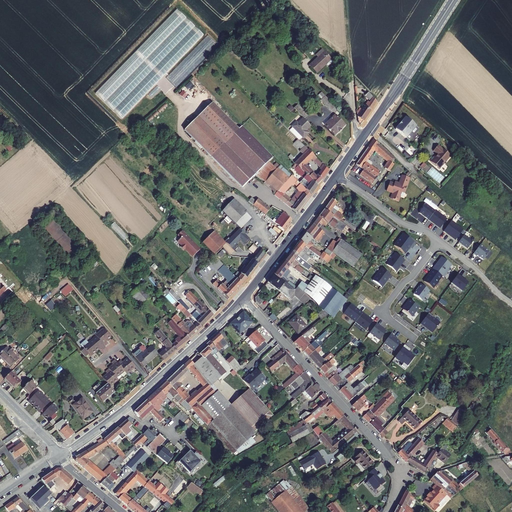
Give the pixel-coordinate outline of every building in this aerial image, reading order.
[(174,10),(95,95),(121,122),(202,36),(174,10)] [(295,57),(302,64),(306,60),(299,53),(295,57)] [(310,67),(317,74),(332,61),(324,53),(310,67)] [(356,103),(357,122),(360,124),(366,117),(376,100),(364,87),(360,92),(369,102),(364,110),(356,103)] [(322,102),(332,112),(336,108),(324,95),(322,97),(324,100),(322,102)] [(184,132),(210,158),(218,151),(238,131),(211,104),(184,132)] [(293,110),(302,120),(303,120),(307,117),(296,107),(293,110)] [(324,126),(334,137),(345,127),(334,116),(324,126)] [(397,126),(393,131),(404,139),(414,127),(404,118),(400,123),(397,126)] [(301,138),(302,139),(307,134),(304,131),(309,127),(303,120),(302,120),(296,125),(295,124),(291,128),(293,130),(290,134),(296,140),(298,142),(301,138)] [(238,131),(218,151),(235,167),(249,181),(254,176),(267,163),(272,158),(241,127),(238,131)] [(294,165),(295,166),(315,186),(321,180),(316,175),(314,177),(305,169),(306,168),(304,166),(309,161),(311,163),(315,159),(298,142),(296,140),(292,144),(299,151),(298,152),(302,156),(297,161),(294,165)] [(362,170),(358,176),(371,184),(378,174),(368,166),(364,163),(365,161),(372,152),(371,152),(372,151),(374,148),(376,153),(380,156),(388,163),(383,170),(387,173),(392,166),(389,163),(392,159),(372,140),(355,165),(362,170)] [(449,156),(436,146),(431,152),(436,155),(434,158),(432,157),(428,162),(438,170),(449,156)] [(210,158),(228,176),(235,167),(218,151),(210,158)] [(311,163),(319,170),(322,166),(315,159),(311,163)] [(254,176),(270,192),(282,178),(286,181),(290,176),(280,166),(275,171),(267,163),(254,176)] [(299,182),(298,184),(299,185),(305,191),(310,196),(316,187),(315,186),(295,166),(292,169),(302,179),(299,182)] [(319,171),(323,176),(327,171),(322,166),(319,170),(318,171),(319,171)] [(228,176),(241,189),(249,181),(235,167),(228,176)] [(292,175),(291,177),(295,181),(298,184),(299,182),(292,175)] [(277,200),(295,214),(302,205),(297,200),(293,205),(282,196),(291,187),(295,181),(291,177),(290,176),(286,181),(274,195),(272,196),(277,200)] [(408,179),(401,176),(397,186),(388,183),(385,192),(392,194),(389,199),(397,202),(400,193),(403,194),(408,179)] [(270,192),(274,195),(286,181),(282,178),(270,192)] [(291,187),(294,190),(299,185),(298,184),(295,181),(291,187)] [(294,190),(301,196),(305,191),(299,185),(294,190)] [(301,196),(297,200),(302,205),(310,196),(305,191),(301,196)] [(268,209),(252,196),(247,202),(264,215),(267,211),(268,209)] [(247,212),(233,199),(220,212),(234,225),(235,224),(241,229),(251,218),(246,213),(247,212)] [(335,203),(330,199),(323,210),(338,222),(341,216),(336,213),(338,210),(333,206),(335,203)] [(427,220),(433,212),(424,205),(417,213),(427,220)] [(338,222),(323,210),(315,220),(321,225),(324,227),(327,224),(333,227),(340,232),(344,226),(338,222)] [(271,216),(267,211),(264,215),(282,231),(290,221),(282,213),(275,221),(270,217),(271,216)] [(445,220),(434,211),(433,212),(427,220),(438,229),(445,220)] [(315,220),(305,233),(311,238),(316,242),(323,233),(318,229),(321,225),(315,220)] [(449,222),(442,232),(454,241),(461,231),(449,222)] [(226,240),(224,243),(233,252),(238,248),(234,245),(238,241),(243,245),(248,240),(238,230),(228,240),(226,240)] [(183,250),(185,252),(187,251),(192,256),(198,250),(180,232),(176,236),(179,239),(176,242),(180,246),(178,248),(182,251),(183,250)] [(201,244),(213,256),(224,244),(213,232),(201,244)] [(308,242),(311,238),(305,233),(298,241),(309,250),(312,245),(308,242)] [(247,237),(255,245),(258,242),(250,234),(247,237)] [(414,244),(402,234),(393,246),(403,254),(408,248),(410,249),(414,244)] [(462,236),(457,243),(466,249),(471,242),(462,236)] [(360,255),(337,240),(335,243),(331,240),(325,249),(329,252),(330,253),(331,252),(351,267),(360,255)] [(305,254),(309,250),(298,241),(295,246),(305,254)] [(488,252),(479,245),(472,254),(475,257),(475,256),(481,260),(488,252)] [(302,259),(305,254),(295,246),(291,251),(302,259)] [(259,250),(235,279),(241,284),(264,255),(259,250)] [(298,264),(302,259),(291,251),(287,256),(298,264)] [(330,258),(323,253),(320,256),(318,255),(317,256),(319,258),(326,263),(330,258)] [(403,260),(394,253),(385,265),(394,272),(403,260)] [(217,281),(212,286),(228,300),(241,284),(235,279),(212,256),(210,259),(220,269),(218,272),(227,281),(228,281),(232,284),(230,286),(226,282),(224,282),(222,286),(217,281)] [(293,270),(298,264),(287,256),(283,261),(289,265),(289,266),(293,270)] [(323,268),(326,263),(319,258),(317,261),(315,259),(314,261),(316,262),(323,268)] [(450,265),(440,258),(431,270),(442,278),(447,270),(446,270),(450,265)] [(286,270),(289,266),(289,265),(283,261),(273,275),(279,279),(281,276),(284,279),(289,272),(286,270)] [(319,273),(323,268),(316,262),(313,266),(311,264),(310,266),(312,267),(319,273)] [(316,278),(319,273),(312,267),(309,271),(307,270),(306,271),(308,273),(314,277),(316,278)] [(391,276),(381,269),(372,281),(381,287),(387,279),(389,280),(391,276)] [(431,288),(440,277),(431,270),(423,282),(431,288)] [(312,279),(312,278),(314,277),(308,273),(305,277),(303,275),(302,277),(310,282),(312,279)] [(266,282),(273,287),(279,279),(273,275),(266,282)] [(466,284),(456,275),(449,284),(460,292),(466,284)] [(330,289),(316,278),(314,277),(312,278),(322,286),(310,301),(314,304),(317,307),(330,289)] [(286,285),(279,279),(273,287),(280,293),(286,285)] [(302,293),(303,294),(308,298),(308,297),(308,296),(308,295),(307,293),(300,287),(301,285),(299,284),(296,288),(302,293)] [(68,285),(59,292),(64,297),(72,290),(68,285)] [(293,291),(286,285),(280,293),(286,298),(293,291)] [(428,291),(419,285),(412,294),(421,301),(428,291)] [(149,298),(139,286),(129,295),(139,307),(149,298)] [(170,290),(168,292),(174,298),(178,302),(180,300),(170,290)] [(203,316),(196,322),(201,326),(212,316),(187,290),(183,293),(185,295),(184,296),(203,316)] [(306,302),(309,300),(308,298),(303,294),(300,297),(306,302)] [(179,304),(187,312),(189,311),(180,300),(178,302),(179,304)] [(417,307),(408,300),(406,303),(406,304),(401,310),(410,316),(417,307)] [(55,307),(50,301),(44,306),(49,312),(55,307)] [(187,312),(179,304),(176,307),(179,310),(180,310),(185,315),(187,312)] [(361,314),(361,313),(357,310),(357,311),(349,305),(342,314),(354,323),(361,314)] [(321,310),(317,314),(321,319),(326,315),(321,310)] [(433,317),(427,313),(419,324),(425,329),(426,328),(431,332),(438,323),(432,319),(433,317)] [(243,314),(230,325),(238,335),(251,324),(243,314)] [(361,314),(354,323),(365,330),(371,321),(361,314)] [(296,316),(287,324),(289,325),(297,318),(296,316)] [(184,323),(181,321),(180,322),(176,318),(172,321),(188,339),(198,329),(193,325),(190,321),(186,321),(184,323)] [(305,327),(297,318),(289,325),(293,330),(294,328),(298,333),(305,327)] [(172,321),(171,320),(167,323),(180,337),(178,339),(177,338),(174,340),(175,342),(179,347),(188,339),(172,321)] [(385,332),(375,324),(369,333),(379,340),(385,332)] [(94,335),(95,336),(103,346),(106,343),(104,341),(110,336),(103,328),(94,335)] [(159,331),(154,335),(166,348),(162,352),(167,357),(175,350),(171,345),(159,331)] [(225,337),(220,331),(208,342),(214,349),(217,353),(226,344),(222,340),(225,337)] [(264,342),(255,331),(247,338),(256,348),(264,342)] [(306,332),(293,343),(302,352),(310,345),(309,344),(307,345),(301,339),(307,334),(306,332)] [(325,332),(314,341),(316,344),(327,334),(325,332)] [(392,337),(389,334),(382,343),(393,351),(399,343),(395,339),(394,340),(393,338),(392,337)] [(95,336),(87,343),(94,351),(98,347),(100,350),(104,347),(103,346),(95,336)] [(353,339),(346,345),(348,348),(351,345),(354,348),(359,344),(353,339)] [(311,344),(310,345),(302,352),(307,358),(315,350),(318,347),(316,344),(314,341),(311,344)] [(208,342),(204,346),(206,348),(210,352),(214,349),(208,342)] [(82,348),(79,351),(84,356),(87,353),(89,356),(94,351),(87,343),(82,347),(82,348)] [(409,350),(403,345),(393,358),(402,364),(400,366),(404,369),(413,357),(407,353),(409,350)] [(141,346),(131,355),(141,367),(156,354),(150,346),(144,351),(141,346)] [(0,352),(0,363),(0,364),(10,354),(12,352),(10,350),(9,351),(5,348),(0,352)] [(210,352),(206,348),(198,355),(200,358),(202,360),(202,359),(218,377),(223,373),(207,355),(210,352)] [(269,364),(265,367),(270,372),(283,360),(288,366),(293,362),(282,349),(267,362),(269,364)] [(318,353),(315,350),(307,358),(314,365),(320,359),(316,355),(318,353)] [(47,361),(53,355),(50,352),(44,358),(47,361)] [(158,355),(163,360),(167,357),(162,352),(158,355)] [(0,364),(7,371),(18,360),(14,356),(13,357),(10,354),(0,364)] [(321,360),(320,359),(314,365),(318,370),(329,359),(326,356),(321,360)] [(238,367),(230,357),(225,362),(236,374),(245,365),(243,363),(238,367)] [(119,360),(116,362),(122,370),(125,373),(133,367),(126,358),(121,362),(119,360)] [(195,362),(191,358),(188,361),(192,366),(190,367),(208,388),(211,385),(219,378),(218,377),(202,359),(202,360),(200,358),(195,362)] [(332,358),(329,359),(318,370),(326,378),(330,374),(327,371),(335,364),(332,361),(333,359),(332,358)] [(112,365),(107,368),(114,377),(122,370),(116,362),(113,359),(110,362),(112,365)] [(208,388),(190,367),(186,362),(165,383),(176,395),(192,412),(193,412),(199,407),(213,394),(208,388)] [(353,362),(347,367),(350,370),(356,365),(353,362)] [(291,379),(282,387),(283,389),(287,387),(303,373),(296,365),(291,369),(295,375),(291,378),(291,379)] [(341,379),(340,380),(333,386),(340,394),(348,387),(346,384),(357,374),(361,370),(356,365),(350,370),(341,379)] [(340,378),(341,379),(350,370),(347,367),(342,372),(344,374),(340,378)] [(101,377),(106,382),(108,386),(116,379),(114,377),(107,368),(104,371),(106,374),(101,377)] [(241,381),(251,392),(264,380),(255,370),(250,375),(249,376),(248,375),(241,381)] [(361,370),(357,374),(361,379),(365,375),(361,370)] [(3,380),(8,385),(14,378),(9,373),(3,380)] [(306,378),(303,373),(287,387),(288,388),(293,384),(294,385),(300,381),(301,382),(306,378)] [(332,377),(330,374),(326,378),(333,386),(340,380),(339,378),(335,374),(332,377)] [(8,385),(13,389),(19,383),(14,378),(8,385)] [(294,399),(303,391),(311,384),(306,378),(301,382),(294,388),(296,390),(295,392),(295,391),(291,395),(294,399)] [(364,379),(351,390),(348,393),(347,392),(343,397),(347,402),(367,384),(364,382),(366,381),(364,379)] [(21,389),(28,396),(36,388),(29,381),(21,389)] [(94,392),(101,401),(113,391),(108,386),(106,382),(94,392)] [(192,412),(176,395),(165,383),(162,385),(157,390),(162,396),(164,394),(166,395),(167,394),(172,399),(188,415),(192,412)] [(318,391),(311,384),(303,391),(310,399),(318,391)] [(216,391),(211,385),(208,388),(213,394),(216,391)] [(351,390),(348,387),(340,394),(343,397),(347,392),(348,393),(351,390)] [(216,391),(213,394),(226,408),(212,421),(206,426),(232,454),(254,433),(254,432),(273,416),(248,389),(229,406),(216,391)] [(39,390),(28,401),(34,407),(45,395),(39,390)] [(166,399),(162,396),(157,390),(145,401),(160,415),(163,412),(161,410),(165,406),(164,405),(168,401),(166,399)] [(420,397),(414,392),(402,406),(407,411),(420,397)] [(213,394),(199,407),(212,421),(226,408),(213,394)] [(392,398),(388,394),(383,399),(387,402),(392,398)] [(53,403),(45,395),(34,407),(39,412),(41,411),(43,413),(53,403)] [(70,406),(80,419),(89,412),(78,399),(70,406)] [(294,399),(288,404),(293,410),(299,405),(294,399)] [(323,402),(317,407),(321,412),(330,404),(326,399),(323,402)] [(358,399),(351,406),(362,418),(366,414),(370,410),(365,405),(364,406),(358,399)] [(387,402),(383,399),(370,413),(375,418),(368,425),(375,432),(379,428),(383,423),(376,416),(388,403),(387,402)] [(160,415),(145,401),(133,412),(138,417),(139,417),(141,420),(149,413),(159,423),(163,419),(160,415)] [(59,409),(53,403),(43,413),(42,414),(48,420),(59,409)] [(342,417),(330,404),(321,412),(324,415),(326,415),(328,414),(331,418),(332,417),(336,421),(342,417)] [(199,407),(193,412),(203,423),(206,426),(212,421),(199,407)] [(317,407),(309,414),(310,415),(302,420),(301,421),(303,425),(306,424),(307,423),(321,412),(317,407)] [(463,414),(457,410),(450,422),(455,426),(463,414)] [(407,411),(397,422),(401,426),(404,422),(413,431),(420,423),(407,411)] [(304,412),(299,416),(302,420),(310,415),(309,414),(304,412)] [(367,414),(366,414),(362,418),(368,425),(375,418),(370,413),(369,414),(368,413),(367,414)] [(52,424),(63,437),(71,431),(60,417),(52,424)] [(348,423),(342,417),(336,421),(333,424),(335,426),(339,422),(343,427),(348,423)] [(446,419),(442,423),(452,431),(455,426),(450,422),(446,419)] [(125,420),(122,423),(128,429),(131,426),(130,424),(125,420)] [(303,425),(301,421),(284,430),(291,444),(312,432),(311,431),(307,423),(306,424),(303,425)] [(128,429),(122,423),(116,428),(124,437),(128,440),(131,437),(131,434),(130,433),(130,432),(128,429)] [(356,432),(351,426),(346,430),(331,442),(322,433),(316,438),(318,440),(316,442),(319,444),(321,443),(330,453),(356,432)] [(18,427),(9,435),(11,438),(16,434),(18,437),(23,433),(18,427)] [(322,433),(317,427),(311,431),(312,432),(316,437),(316,438),(322,433)] [(124,437),(116,428),(102,440),(107,445),(118,457),(123,461),(126,459),(124,456),(112,445),(119,439),(120,441),(124,437)] [(165,440),(153,429),(149,433),(145,437),(146,438),(147,439),(142,445),(166,464),(172,457),(161,448),(161,449),(159,447),(165,440)] [(490,430),(486,433),(495,443),(494,444),(504,455),(509,450),(507,448),(506,448),(498,440),(499,439),(490,430)] [(142,435),(132,444),(136,448),(140,444),(142,445),(147,439),(146,438),(145,437),(142,435)] [(403,452),(401,450),(396,455),(405,463),(406,463),(410,458),(426,440),(421,435),(416,440),(415,440),(412,444),(411,443),(409,446),(408,445),(406,446),(407,447),(409,449),(405,454),(403,452)] [(107,445),(102,440),(75,459),(75,462),(101,484),(111,474),(114,471),(110,466),(102,475),(84,460),(107,445)] [(29,448),(23,441),(17,445),(22,452),(23,453),(29,448)] [(22,452),(17,445),(14,442),(8,447),(17,458),(23,453),(22,452)] [(136,448),(133,446),(124,456),(126,459),(136,448)] [(363,449),(352,459),(356,463),(358,461),(364,468),(365,469),(373,462),(363,449)] [(449,455),(440,449),(436,455),(434,458),(444,464),(449,455)] [(187,472),(199,461),(188,450),(186,452),(187,453),(184,456),(183,455),(174,463),(179,468),(181,466),(187,472)] [(340,461),(347,455),(343,451),(336,457),(340,461)] [(317,452),(298,463),(302,469),(312,463),(315,469),(324,464),(317,452)] [(436,455),(432,452),(423,466),(410,458),(406,463),(423,474),(425,471),(430,464),(434,458),(436,455)] [(123,461),(118,457),(113,462),(112,461),(108,465),(110,466),(114,471),(119,465),(123,462),(123,461)] [(504,457),(502,459),(510,469),(511,468),(509,465),(510,464),(504,457)] [(355,464),(361,471),(364,468),(358,461),(356,463),(355,464)] [(123,462),(119,465),(124,470),(128,467),(123,462)] [(457,486),(459,488),(461,490),(477,476),(466,464),(461,465),(462,470),(464,469),(469,475),(457,486)] [(71,479),(60,469),(56,469),(40,480),(64,506),(67,502),(71,498),(76,491),(81,486),(76,482),(71,487),(66,493),(63,491),(60,495),(52,486),(53,484),(50,480),(57,475),(67,483),(71,479)] [(379,475),(373,469),(362,478),(366,482),(364,484),(368,489),(370,487),(376,494),(382,489),(379,487),(383,483),(377,476),(379,475)] [(135,481),(143,488),(147,483),(135,472),(114,495),(119,499),(122,496),(135,481)] [(429,481),(434,486),(438,490),(444,495),(445,496),(449,500),(461,490),(459,488),(455,491),(455,490),(457,488),(440,472),(436,473),(429,481)] [(109,493),(111,491),(110,490),(113,487),(111,486),(112,484),(113,485),(116,481),(111,476),(112,475),(111,474),(101,484),(100,485),(109,493)] [(71,479),(67,483),(71,487),(76,482),(71,479)] [(305,511),(309,509),(285,480),(265,495),(271,502),(270,503),(277,511),(305,511)] [(132,511),(143,511),(136,506),(140,501),(139,501),(148,491),(164,504),(162,507),(166,510),(173,503),(163,494),(156,488),(148,482),(147,483),(143,488),(132,500),(126,507),(132,511)] [(187,488),(199,496),(203,491),(190,483),(187,488)] [(88,493),(81,486),(76,491),(71,498),(67,502),(64,506),(69,511),(72,508),(70,505),(75,500),(77,497),(81,500),(88,493)] [(158,486),(156,488),(163,494),(165,492),(158,486)] [(426,498),(422,502),(424,504),(438,490),(434,486),(431,490),(432,491),(429,495),(428,494),(425,497),(426,498)] [(41,487),(28,500),(38,511),(51,497),(41,487)] [(441,498),(444,495),(438,490),(424,504),(433,511),(437,508),(439,509),(442,505),(439,502),(442,499),(441,498)] [(412,499),(404,492),(397,506),(403,511),(412,511),(407,508),(412,499)] [(68,511),(77,511),(82,507),(83,508),(88,502),(90,504),(95,498),(88,493),(81,500),(78,503),(72,508),(69,511),(68,511)] [(30,511),(17,497),(12,501),(15,505),(16,504),(23,511),(30,511)] [(121,503),(126,507),(132,500),(131,498),(129,500),(126,497),(125,498),(121,503)] [(95,498),(90,504),(93,506),(98,501),(95,498)] [(88,511),(96,511),(100,511),(105,507),(98,501),(93,506),(88,511)]
